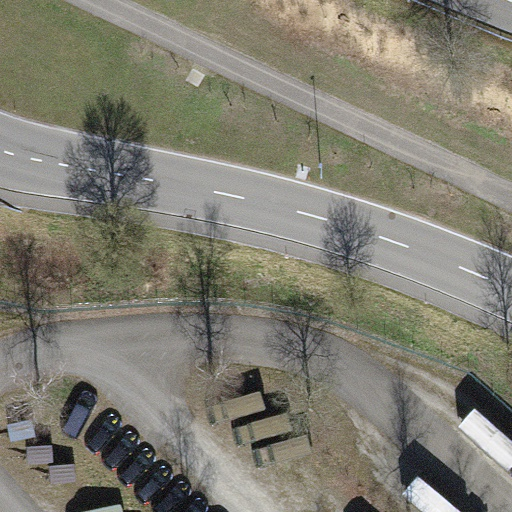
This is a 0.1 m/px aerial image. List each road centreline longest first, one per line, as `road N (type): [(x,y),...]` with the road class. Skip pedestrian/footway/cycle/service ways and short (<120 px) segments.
road 1 (unclassified): [(0,149),(309,215),(511,289)]
road 2 (track): [(511,197),(94,0)]
